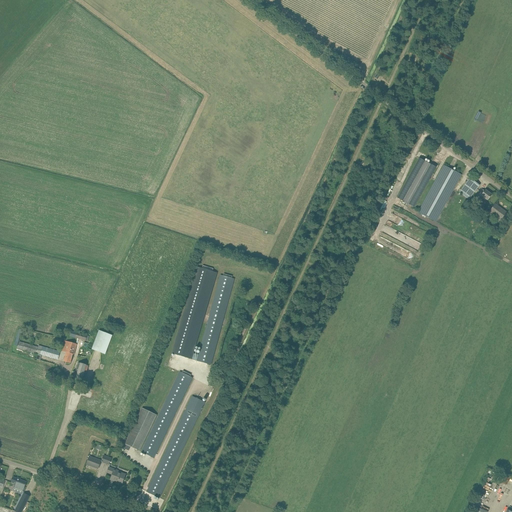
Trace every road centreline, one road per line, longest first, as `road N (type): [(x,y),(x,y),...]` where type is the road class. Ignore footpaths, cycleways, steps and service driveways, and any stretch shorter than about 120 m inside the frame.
road 1 (track): [(191,511),(427,0)]
road 2 (unclassified): [(511,199),(251,0)]
road 3 (unclassified): [(145,511),(0,460)]
